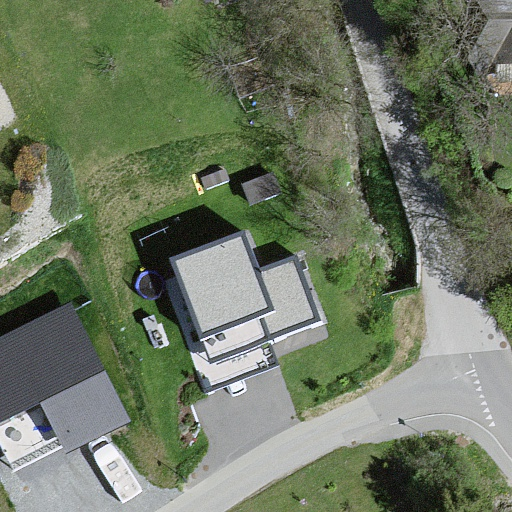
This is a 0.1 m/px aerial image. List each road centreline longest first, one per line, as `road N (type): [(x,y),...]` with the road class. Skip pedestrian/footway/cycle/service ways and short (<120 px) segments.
road 1 (residential): [(353,0),(487,371)]
road 2 (residential): [(190,511),(262,463),(487,371)]
